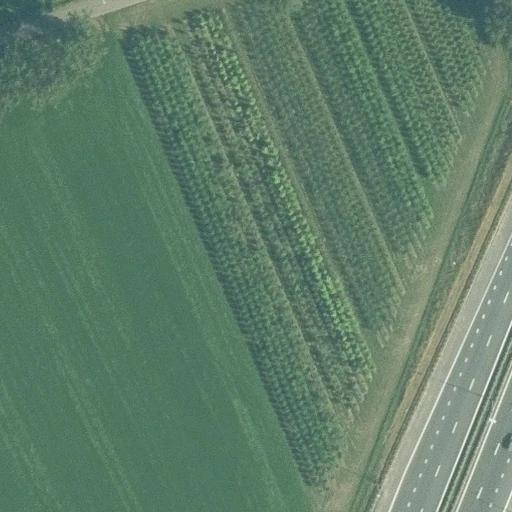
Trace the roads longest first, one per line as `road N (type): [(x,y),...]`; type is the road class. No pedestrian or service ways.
road 1 (motorway): [(511,279),(418,511)]
road 2 (unclassified): [(0,44),(123,0)]
